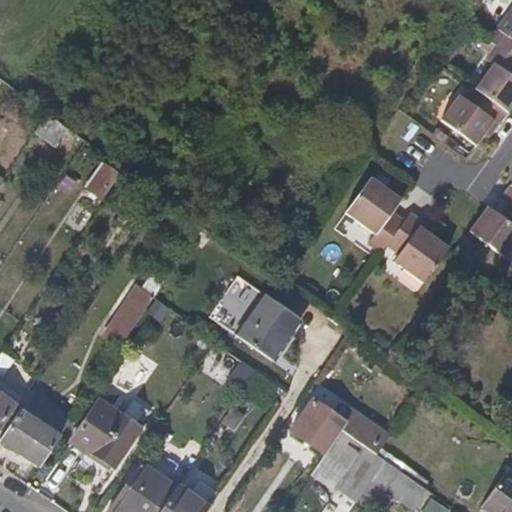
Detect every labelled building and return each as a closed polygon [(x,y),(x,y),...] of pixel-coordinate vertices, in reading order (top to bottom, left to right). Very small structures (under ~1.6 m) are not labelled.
[(511,11),(499,30),(490,42),(494,45),(511,58),(511,11)] [(511,102),(511,77),(510,76),(511,72),(511,58),(494,45),(485,58),(493,64),(481,80),(474,88),(481,93),(505,111),(511,102)] [(483,132),(491,121),(496,125),(497,124),(505,111),(481,93),(471,107),(459,98),(440,123),(457,135),(472,147),(483,132)] [(56,148),(68,129),(47,113),(34,134),(56,148)] [(488,136),(496,125),(491,121),(483,132),(488,136)] [(102,198),(121,170),(107,161),(88,189),(102,198)] [(393,213),(399,205),(401,202),(370,179),(345,215),(374,236),(368,244),(381,254),(387,246),(406,222),(393,213)] [(511,182),(503,195),(500,199),(506,204),(509,207),(511,208),(511,182)] [(498,216),(506,204),(500,199),(491,211),(498,216)] [(511,208),(509,207),(506,204),(498,216),(491,211),(486,207),(481,215),(467,233),(479,241),(501,257),(511,242),(511,208)] [(412,214),(399,205),(393,213),(406,222),(412,214)] [(433,271),(449,250),(430,237),(418,228),(423,222),(421,221),(412,214),(406,222),(387,246),(398,255),(393,262),(405,271),(423,285),(433,271)] [(434,230),(423,222),(418,228),(430,237),(434,230)] [(150,275),(143,289),(131,283),(102,339),(123,349),(159,279),(150,275)] [(236,336),(264,297),(250,287),(232,312),(223,326),(236,336)] [(282,346),(290,335),(300,322),(289,314),(272,302),(264,297),(236,336),(257,350),(272,360),(282,346)] [(254,371),(247,366),(226,351),(214,342),(200,361),(224,378),(241,390),(247,382),(254,371)] [(286,394),(254,371),(247,382),(265,394),(279,404),(286,394)] [(17,401),(0,389),(0,397),(13,407),(17,401)] [(0,426),(13,407),(0,397),(0,426)] [(340,430),(344,424),(333,417),(321,408),(310,400),(289,432),(300,440),(323,455),(324,454),(340,430)] [(123,447),(136,430),(114,415),(96,402),(86,417),(74,434),(66,446),(68,448),(92,464),(95,461),(108,470),(123,447)] [(337,412),(324,403),(321,408),(333,417),(337,412)] [(347,420),(337,412),(333,417),(344,424),(347,420)] [(349,437),(356,426),(347,420),(344,424),(340,430),(345,434),(349,437)] [(365,448),(374,436),(357,425),(356,426),(349,437),(365,448)] [(329,458),(341,440),(345,434),(340,430),(324,454),(329,458)] [(365,448),(349,437),(345,434),(341,440),(358,452),(356,456),(361,459),(370,465),(376,456),(365,448)] [(358,452),(341,440),(329,458),(338,464),(346,470),(356,456),(358,452)] [(369,484),(384,461),(377,457),(376,456),(370,465),(361,459),(351,473),(340,489),(357,501),(363,493),(369,484)] [(351,473),(361,459),(356,456),(346,470),(351,473)] [(383,492),(397,471),(384,461),(369,484),(363,493),(370,497),(376,502),(383,492)] [(156,511),(174,488),(139,464),(118,495),(105,511),(156,511)] [(414,511),(428,493),(397,471),(383,492),(391,498),(410,511),(414,511)] [(511,511),(511,478),(507,475),(495,491),(481,510),(483,511),(511,511)] [(206,511),(208,509),(175,487),(174,488),(156,511),(206,511)] [(447,511),(448,510),(429,500),(422,511),(447,511)]
